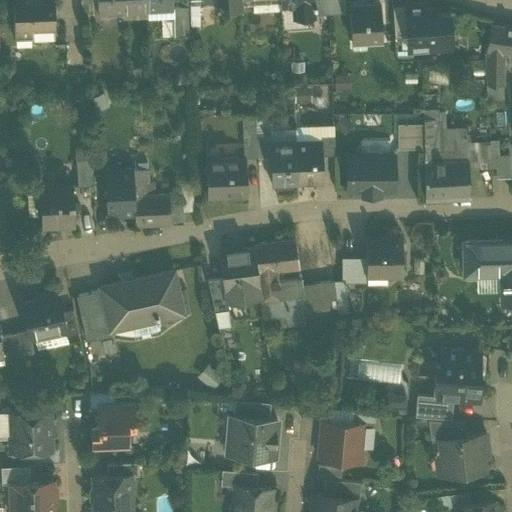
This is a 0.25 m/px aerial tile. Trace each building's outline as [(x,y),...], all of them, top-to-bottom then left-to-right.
[(11,0),(13,29),(13,38),(30,37),(31,37),(31,28),(53,27),(54,27),(53,0),(11,0)] [(98,8),(121,7),(120,0),(97,0),(98,0),(98,8)] [(314,13),(328,12),(327,0),(311,0),(312,1),(312,13),(314,13)] [(343,0),(327,0),(328,12),(344,11),(343,0)] [(312,13),(312,1),(294,2),(294,16),(314,15),(314,13),(312,13)] [(406,34),(407,48),(451,45),(449,12),(425,13),(424,2),(404,3),(404,5),(406,34)] [(349,5),(351,40),(382,38),(380,3),(349,5)] [(392,6),(394,34),(406,34),(404,5),(392,6)] [(174,9),(175,36),(188,35),(187,8),(174,9)] [(502,85),(503,85),(504,53),(511,54),(511,25),(507,24),(507,25),(490,22),(485,49),(485,66),(486,84),(502,85)] [(30,37),(30,41),(53,41),(53,27),(31,28),(31,37),(30,37)] [(486,84),(486,99),(503,98),(502,85),(486,84)] [(423,111),(426,198),(469,197),(468,167),(467,142),(467,129),(444,130),(443,110),(423,111)] [(397,147),(421,147),(421,122),(397,122),(397,147)] [(321,140),(321,155),(334,154),(333,132),(319,132),(319,140),(321,140)] [(245,157),(257,157),(256,134),(244,135),(245,157)] [(270,134),(256,134),(257,157),(269,156),(268,142),(270,142),(270,134)] [(319,140),(295,141),(296,182),(322,181),(321,155),(321,140),(319,140)] [(270,183),(296,182),(295,141),(270,142),(268,142),(269,156),(270,183)] [(467,142),(468,167),(490,166),(489,141),(467,142)] [(497,141),(489,141),(490,166),(495,165),(495,155),(498,155),(497,141)] [(362,192),(378,191),(378,187),(393,187),(393,153),(347,153),(347,188),(362,188),(362,192)] [(496,176),(496,177),(510,176),(509,154),(498,155),(495,155),(495,165),(496,176)] [(75,158),(77,184),(93,183),(91,157),(75,158)] [(206,159),(207,195),(247,193),(245,157),(206,159)] [(133,193),(148,192),(148,181),(147,168),(132,169),(133,193)] [(108,212),(134,211),(133,193),(132,169),(106,170),(108,212)] [(181,182),(183,210),(193,209),(191,182),(181,182)] [(56,186),(45,186),(38,187),(40,225),(60,224),(59,219),(74,218),(72,185),(56,186)] [(168,191),(154,192),(148,192),(133,193),(134,211),(134,224),(170,222),(169,200),(168,191)] [(169,200),(170,222),(182,222),(181,200),(169,200)] [(365,268),(366,268),(386,267),(386,272),(401,272),(401,236),(365,236),(365,256),(365,268)] [(254,243),(254,246),(260,296),(263,316),(304,310),(300,284),(301,284),(300,278),(291,279),(292,285),(278,287),(275,269),(297,266),(293,238),(254,243)] [(500,271),(501,302),(511,301),(511,238),(464,240),(465,272),(500,271)] [(258,296),(260,296),(254,246),(219,250),(222,276),(225,300),(226,300),(227,300),(227,298),(258,294),(258,296)] [(342,256),(342,279),(344,280),(366,280),(366,268),(365,268),(365,256),(342,256)] [(386,280),(386,272),(386,267),(366,268),(366,280),(386,280)] [(109,324),(130,319),(153,314),(154,318),(183,311),(173,268),(99,285),(100,288),(108,324),(109,324)] [(207,278),(214,310),(227,308),(226,300),(225,300),(222,276),(207,278)] [(348,311),(344,280),(342,279),(334,279),(338,311),(348,311)] [(300,284),(304,310),(336,306),(333,280),(301,284),(300,284)] [(75,294),(85,339),(111,333),(109,324),(108,324),(100,288),(75,294)] [(28,332),(29,332),(64,325),(61,309),(57,294),(22,301),(22,300),(21,300),(27,327),(28,332)] [(64,325),(68,340),(79,338),(72,307),(61,309),(64,325)] [(156,328),(154,318),(153,314),(130,319),(133,333),(156,328)] [(68,340),(64,325),(29,332),(31,339),(35,338),(37,348),(68,342),(68,340)] [(27,327),(12,330),(17,352),(33,349),(31,339),(29,332),(28,332),(27,327)] [(2,355),(17,352),(12,330),(0,332),(0,342),(2,351),(2,355)] [(452,396),(478,398),(480,371),(477,371),(479,350),(440,347),(439,361),(435,360),(432,394),(452,396)] [(401,379),(401,361),(358,360),(357,378),(401,379)] [(89,392),(89,404),(96,403),(116,403),(115,391),(113,391),(91,392),(89,392)] [(14,395),(14,410),(50,409),(49,393),(27,394),(14,395)] [(415,414),(451,417),(452,396),(432,394),(417,393),(415,414)] [(232,414),(268,417),(270,401),(234,398),(232,414)] [(90,425),(91,445),(128,444),(128,427),(135,427),(134,402),(116,403),(96,403),(97,424),(90,425)] [(363,421),(375,422),(376,411),(353,408),(351,420),(363,421)] [(8,448),(14,453),(24,452),(26,450),(51,449),(50,409),(14,410),(10,410),(10,433),(8,435),(8,448)] [(230,413),(228,437),(234,438),(232,452),(273,455),(276,417),(268,417),(232,414),(230,413)] [(317,457),(360,461),(363,421),(351,420),(321,418),(317,457)] [(428,419),(431,440),(438,439),(438,437),(465,434),(463,422),(428,419)] [(446,458),(447,472),(485,468),(484,458),(482,446),(487,445),(486,432),(465,434),(438,437),(438,439),(431,440),(432,455),(440,454),(441,458),(446,458)] [(434,474),(447,472),(446,458),(441,458),(440,454),(432,455),(434,474)] [(130,472),(130,473),(138,473),(138,460),(106,461),(106,473),(130,472)] [(0,465),(1,482),(10,482),(10,481),(29,480),(28,464),(0,465)] [(316,476),(324,477),(340,478),(341,466),(317,464),(316,476)] [(235,483),(255,485),(257,471),(221,467),(219,482),(235,484),(235,483)] [(126,511),(126,497),(131,497),(130,473),(130,472),(106,473),(92,474),(93,511),(126,511)] [(360,480),(340,478),(324,477),(322,494),(354,497),(354,498),(358,498),(360,480)] [(53,511),(53,479),(29,480),(10,481),(10,482),(10,511),(53,511)] [(231,511),(268,511),(270,486),(255,485),(235,483),(235,484),(231,511)] [(312,511),(355,511),(356,510),(353,509),(354,498),(354,497),(322,494),(314,493),(312,511)] [(494,511),(493,499),(456,503),(456,511),(494,511)]
